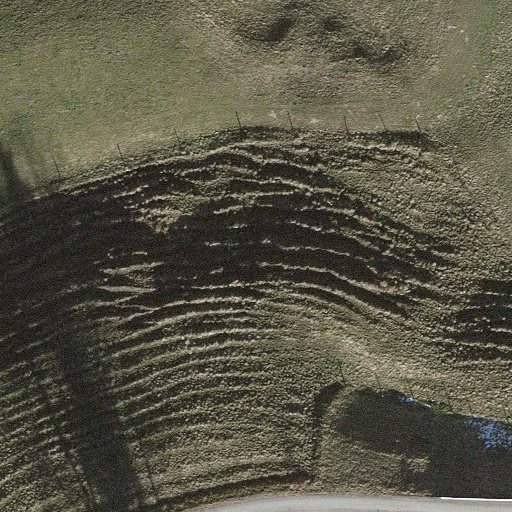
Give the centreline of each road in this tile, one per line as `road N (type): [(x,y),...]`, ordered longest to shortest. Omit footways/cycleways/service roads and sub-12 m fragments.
road 1 (track): [(0,178),(217,106),(417,104),(451,77),(472,0)]
road 2 (track): [(217,106),(144,0)]
